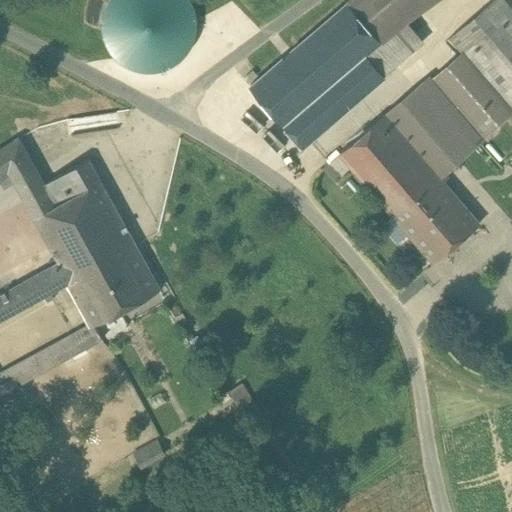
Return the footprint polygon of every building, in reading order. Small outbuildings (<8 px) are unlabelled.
[(110,0),(104,12),(103,33),(111,53),(127,67),(148,73),(169,69),(186,57),(196,38),(197,17),(190,0),(110,0)] [(351,0),(347,3),(380,42),(405,21),(406,21),(435,0),(351,0)] [(511,10),(503,0),(495,0),(449,39),(511,112),(511,10)] [(347,3),(250,87),(284,126),(367,55),(381,43),(380,42),(347,3)] [(405,21),(380,42),(381,43),(367,55),(384,75),(423,41),(406,21),(405,21)] [(367,55),(284,126),(302,147),(384,76),(384,75),(367,55)] [(459,57),(433,79),(430,76),(386,114),(426,162),(439,176),(444,181),(448,177),(445,173),(485,139),(484,138),(509,116),(459,57)] [(386,114),(339,154),(392,216),(439,176),(426,162),(386,114)] [(19,137),(0,150),(0,155),(10,174),(15,184),(38,171),(19,137)] [(0,155),(0,181),(10,174),(0,155)] [(45,185),(23,197),(59,263),(59,264),(70,283),(72,286),(138,250),(89,160),(45,185)] [(23,197),(45,185),(38,171),(15,184),(23,197)] [(444,181),(439,176),(392,216),(433,263),(480,224),(444,181)] [(11,209),(0,214),(0,274),(49,248),(41,234),(28,240),(11,209)] [(138,250),(72,286),(93,323),(94,325),(159,289),(138,250)] [(59,264),(0,295),(0,320),(45,297),(48,302),(54,299),(51,293),(70,283),(59,264)] [(93,323),(0,373),(0,395),(103,339),(94,325),(93,323)] [(241,384),(229,391),(241,409),(252,402),(241,384)] [(158,441),(134,454),(141,467),(165,454),(158,441)]
